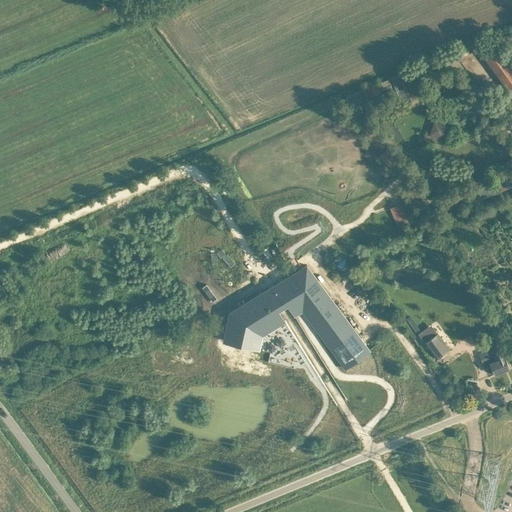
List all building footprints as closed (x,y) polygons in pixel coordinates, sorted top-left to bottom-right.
[(479,46),(486,56),(511,91),(511,74),(494,50),(502,44),(495,35),(479,46)] [(443,63),(451,60),(468,53),(465,46),(453,50),(454,52),(449,54),(448,52),(440,55),(443,63)] [(407,84),(411,93),(423,89),(419,79),(407,84)] [(365,87),(370,97),(381,93),(377,83),(365,87)] [(442,139),(444,136),(448,125),(434,120),(428,134),(442,139)] [(375,133),(368,124),(361,129),(367,138),(375,133)] [(389,167),(396,162),(386,148),(379,154),(389,167)] [(400,210),(391,213),(400,233),(411,229),(403,208),(400,210)] [(230,311),(224,340),(259,348),(262,334),(285,320),(278,309),(283,306),(288,303),(295,314),(302,309),(345,367),(370,349),(307,264),(276,283),(271,286),(266,289),(230,311)] [(431,324),(418,334),(425,342),(435,356),(436,358),(446,351),(449,349),(437,333),(431,324)] [(497,324),(491,328),(494,333),(500,329),(498,325),(497,324)] [(495,374),(509,368),(506,359),(511,356),(505,341),(495,345),(498,352),(495,354),(495,353),(481,359),(485,367),(491,365),(495,374)]
